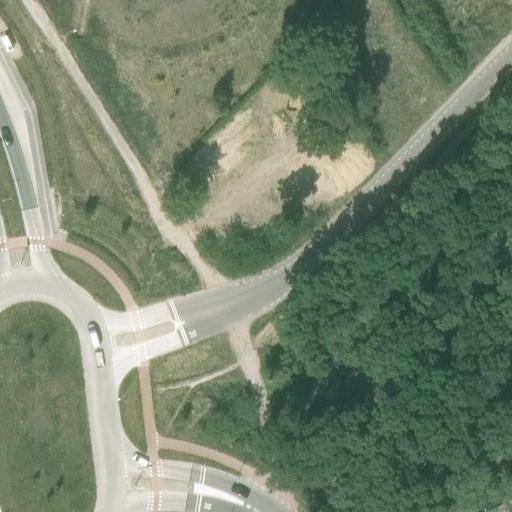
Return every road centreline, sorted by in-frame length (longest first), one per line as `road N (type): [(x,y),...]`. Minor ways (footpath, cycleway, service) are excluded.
road 1 (residential): [(511,52),(276,276),(197,318)]
road 2 (track): [(511,89),(240,329)]
road 3 (track): [(25,0),(171,222)]
road 4 (secondary): [(38,285),(21,172),(0,114)]
road 5 (tertiary): [(267,511),(202,478),(107,466)]
road 6 (tertiary): [(110,502),(195,502),(237,511)]
